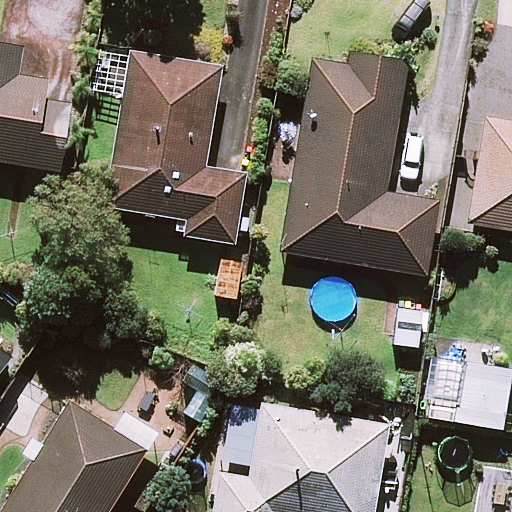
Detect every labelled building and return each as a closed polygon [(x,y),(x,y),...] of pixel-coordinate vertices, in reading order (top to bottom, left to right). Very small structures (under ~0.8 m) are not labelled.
[(18,44),(0,41),(0,159),(57,168),(67,100),(41,96),(44,78),(13,74),(18,44)] [(405,57),(347,48),(345,64),(310,58),(280,250),(423,273),(435,200),(383,192),(405,57)] [(219,64),(129,50),(104,205),(182,218),(179,234),(232,242),(243,172),(203,165),(219,64)] [(511,119),(479,114),(463,221),(511,229),(511,119)] [(423,302),(399,297),(390,341),(414,347),(423,302)] [(0,365),(9,356),(0,348),(0,365)] [(509,367),(465,361),(459,402),(426,397),(423,415),(500,426),(509,367)] [(221,380),(197,368),(175,409),(199,422),(221,380)] [(0,511),(104,511),(144,448),(68,401),(0,511)] [(370,511),(386,424),(260,402),(248,475),(218,470),(211,511),(370,511)]
